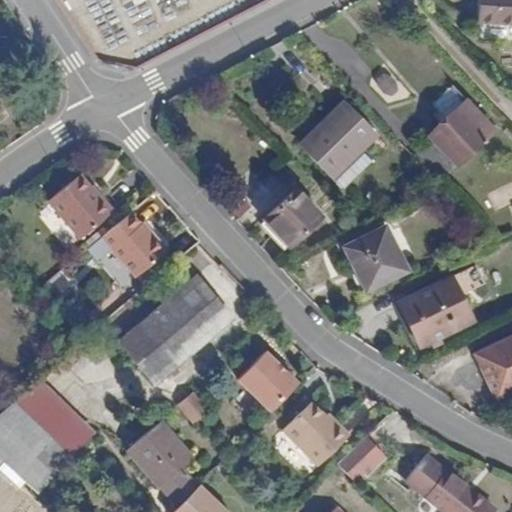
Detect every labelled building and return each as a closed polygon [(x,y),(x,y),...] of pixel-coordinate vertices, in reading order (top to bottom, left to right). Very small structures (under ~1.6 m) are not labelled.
[(511,0),(477,0),(476,20),(511,22),(511,0)] [(465,100),(427,136),(454,164),(491,128),(465,100)] [(331,120),(301,149),(329,180),(359,151),(331,120)] [(44,192),(57,209),(86,185),(73,169),(44,192)] [(86,185),(57,209),(73,231),(103,207),(86,185)] [(261,221),(288,248),(320,219),(294,191),(261,221)] [(143,202),(115,227),(147,266),(179,240),(164,222),(161,224),(143,202)] [(384,229),(342,250),(367,293),(406,274),(384,229)] [(358,297),(367,293),(342,250),(337,253),(358,297)] [(450,281),(398,306),(420,350),(472,323),(450,281)] [(202,285),(165,318),(189,348),(227,314),(202,285)] [(165,318),(125,353),(150,383),(189,348),(165,318)] [(511,334),(472,353),(493,399),(511,389),(511,334)] [(268,410),(295,383),(283,371),(282,372),(274,364),(275,362),(262,351),(236,378),(268,410)] [(13,405),(45,434),(50,440),(70,418),(34,383),(13,405)] [(198,391),(178,403),(193,426),(212,413),(198,391)] [(310,458),(341,426),(329,414),(326,416),(304,394),(275,422),(310,458)] [(190,455),(158,417),(125,444),(157,482),(168,473),(180,463),(190,455)] [(70,418),(50,440),(70,458),(90,436),(70,418)] [(382,455),(362,437),(332,465),(352,483),(382,455)] [(431,451),(413,481),(463,511),(487,511),(499,493),(431,451)] [(180,463),(168,473),(174,481),(186,471),(180,463)] [(225,511),(196,483),(167,511),(225,511)] [(499,493),(487,511),(498,511),(507,498),(499,493)]
